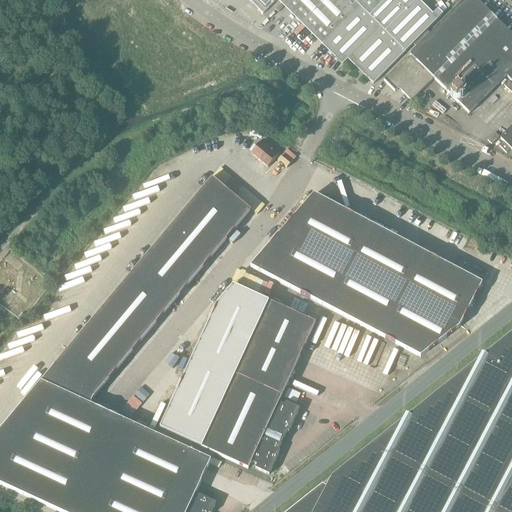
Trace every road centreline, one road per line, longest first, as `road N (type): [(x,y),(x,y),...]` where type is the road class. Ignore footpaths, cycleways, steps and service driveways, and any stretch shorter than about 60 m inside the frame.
road 1 (unclassified): [(511,177),(291,62),(195,0)]
road 2 (tertiary): [(268,511),(511,315)]
road 3 (track): [(45,0),(52,53),(42,106),(0,175)]
